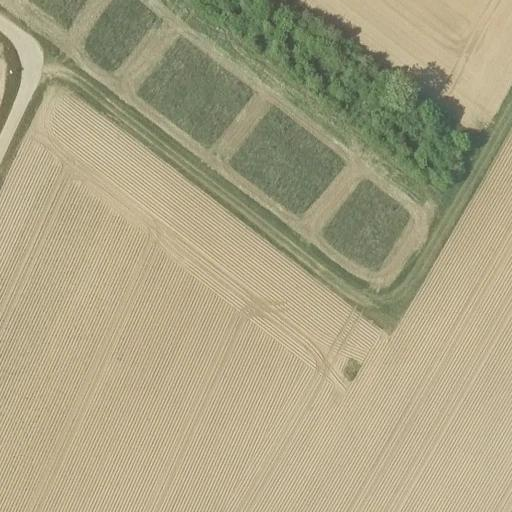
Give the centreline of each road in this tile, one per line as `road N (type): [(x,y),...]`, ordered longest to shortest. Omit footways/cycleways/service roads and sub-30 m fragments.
road 1 (track): [(511,112),(399,305),(365,311),(68,81),(29,76)]
road 2 (unclassified): [(0,157),(29,93),(30,55),(0,33)]
